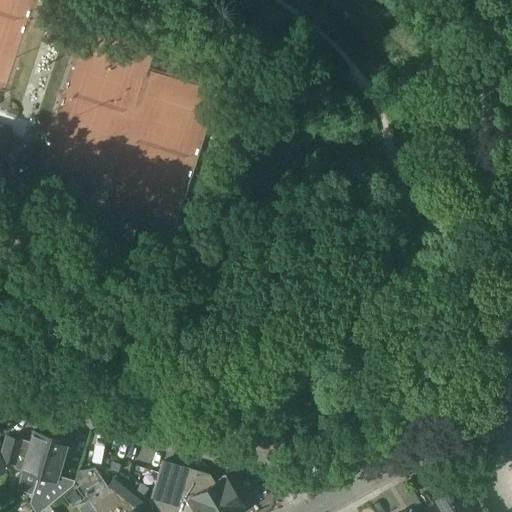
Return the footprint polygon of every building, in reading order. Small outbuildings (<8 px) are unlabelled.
[(0,167),(6,169),(8,162),(15,165),(23,141),(7,136),(10,129),(0,125),(0,167)] [(286,363),(275,350),(272,348),(256,362),(270,378),(271,377),(282,389),(299,373),(288,361),(286,363)] [(6,435),(2,451),(7,461),(14,463),(16,468),(23,470),(17,489),(32,493),(50,435),(33,430),(29,444),(21,441),(21,439),(6,435)] [(32,493),(30,502),(35,511),(39,511),(74,484),(56,478),(67,440),(50,435),(32,493)] [(163,461),(150,503),(160,511),(232,511),(239,508),(243,505),(241,501),(242,500),(242,497),(243,494),(242,491),(241,489),(240,486),(239,484),(237,482),(234,480),(232,479),(229,478),(227,478),(224,475),(213,482),(209,474),(163,461)] [(133,506),(110,487),(95,466),(82,468),(79,469),(76,479),(77,481),(89,500),(96,511),(140,511),(135,505),(133,506)] [(434,495),(432,496),(441,511),(474,511),(466,498),(463,500),(453,484),(444,489),(440,488),(435,491),(434,495)]
